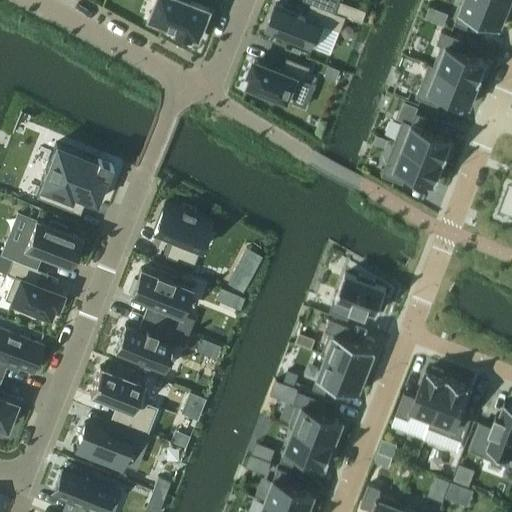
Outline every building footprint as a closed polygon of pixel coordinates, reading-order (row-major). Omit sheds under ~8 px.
[(156,0),(150,17),(178,29),(177,30),(192,36),(193,34),(198,37),(209,9),(187,0),(156,0)] [(313,0),(313,1),(312,3),(335,11),(338,4),(339,0),(313,0)] [(499,28),(508,6),(492,0),(462,0),(454,23),(466,28),(470,17),(499,28)] [(276,3),(266,27),(311,45),(315,46),(322,29),(324,24),(339,30),(345,15),(342,14),(335,11),(312,3),(307,16),(276,3)] [(338,4),(335,11),(342,14),(345,7),(338,4)] [(429,63),(428,64),(478,83),(487,61),(459,50),(463,39),(441,30),(436,43),(441,44),(433,64),(429,63)] [(282,70),(254,59),(248,74),(251,75),(248,85),(263,91),(261,94),(276,100),(277,97),(292,102),(301,80),(304,80),(309,66),(287,57),(282,70)] [(428,64),(415,97),(437,106),(441,94),(469,105),(478,83),(428,64)] [(402,119),(394,141),(444,161),(452,139),(423,128),(428,116),(416,112),(411,123),(402,119)] [(394,141),(381,175),(403,183),(407,172),(435,183),(444,161),(394,141)] [(55,142),(38,186),(39,186),(35,197),(71,211),(77,195),(95,202),(105,176),(106,176),(111,163),(96,157),(96,159),(55,142)] [(160,211),(153,231),(171,238),(164,256),(192,267),(210,221),(194,215),(194,213),(181,208),(181,209),(164,203),(160,211)] [(6,238),(0,253),(2,254),(4,255),(5,256),(7,256),(8,257),(10,258),(11,258),(23,263),(30,265),(35,251),(69,264),(80,236),(65,231),(67,226),(58,223),(49,219),(48,224),(29,217),(19,243),(6,238)] [(13,275),(4,298),(19,304),(18,308),(38,316),(39,312),(50,316),(54,307),(56,308),(61,294),(35,283),(41,270),(37,269),(37,268),(36,268),(35,268),(34,267),(32,266),(30,265),(23,263),(11,258),(5,272),(13,275)] [(134,278),(128,293),(154,303),(149,316),(188,332),(194,317),(179,312),(189,287),(171,279),(171,277),(155,271),(154,273),(140,267),(136,278),(134,278)] [(235,269),(227,283),(242,291),(249,276),(235,269)] [(345,272),(330,311),(347,317),(351,306),(365,312),(366,309),(376,312),(386,288),(375,284),(376,279),(358,272),(356,277),(345,272)] [(125,322),(114,349),(129,355),(128,357),(142,363),(143,361),(161,368),(169,348),(170,349),(171,345),(170,344),(171,341),(183,345),(188,332),(149,316),(143,330),(125,322)] [(329,332),(321,353),(366,371),(375,349),(347,338),(352,326),(329,318),(325,330),(329,332)] [(0,373),(5,361),(31,371),(42,343),(0,326),(0,373)] [(325,355),(312,388),(324,393),(329,381),(358,393),(366,371),(321,353),(320,354),(325,355)] [(99,366),(89,393),(120,405),(114,419),(146,431),(155,407),(137,399),(143,383),(99,366)] [(396,414),(391,426),(424,439),(448,377),(442,375),(443,370),(432,366),(430,370),(426,369),(415,396),(404,392),(395,414),(396,414)] [(448,377),(424,439),(457,452),(462,440),(470,418),(459,414),(470,386),(448,377)] [(297,404),(288,425),(334,443),(343,421),(314,409),(318,398),(297,390),(292,402),(297,404)] [(0,425),(5,428),(15,402),(0,395),(0,425)] [(480,423),(469,450),(507,464),(511,452),(511,403),(505,401),(499,415),(496,414),(491,427),(480,423)] [(84,422),(73,448),(119,466),(129,441),(144,447),(149,433),(146,431),(114,419),(109,417),(104,430),(84,422)] [(293,428),(280,460),(292,465),(297,453),(326,465),(334,443),(288,425),(288,426),(293,428)] [(277,467),(264,500),(294,511),(307,511),(314,494),(285,483),(290,472),(277,467)] [(61,469),(52,491),(76,501),(71,511),(109,511),(101,509),(111,484),(93,477),(91,481),(61,469)] [(157,476),(151,490),(164,495),(169,481),(157,476)] [(368,483),(360,505),(371,510),(369,511),(395,511),(400,501),(379,493),(381,488),(368,483)] [(294,511),(264,500),(259,511),(294,511)] [(400,501),(395,511),(415,511),(399,505),(401,501),(400,501)]
